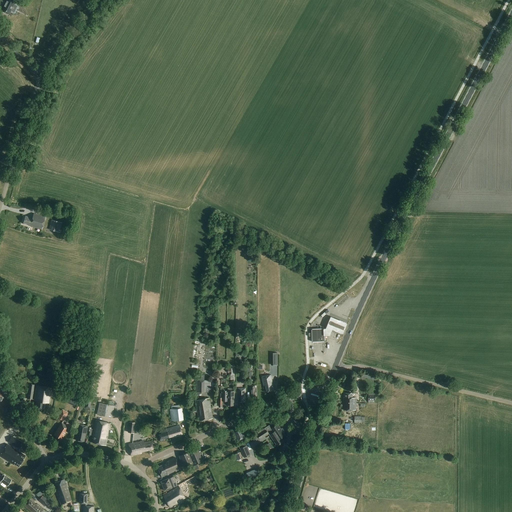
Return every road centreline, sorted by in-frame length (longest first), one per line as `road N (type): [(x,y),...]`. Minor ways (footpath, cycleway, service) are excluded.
road 1 (primary): [(336,363),(511,13)]
road 2 (tertiary): [(140,470),(291,395),(323,399)]
road 3 (unclassified): [(336,363),(511,402)]
road 4 (unclassified): [(0,208),(41,77)]
